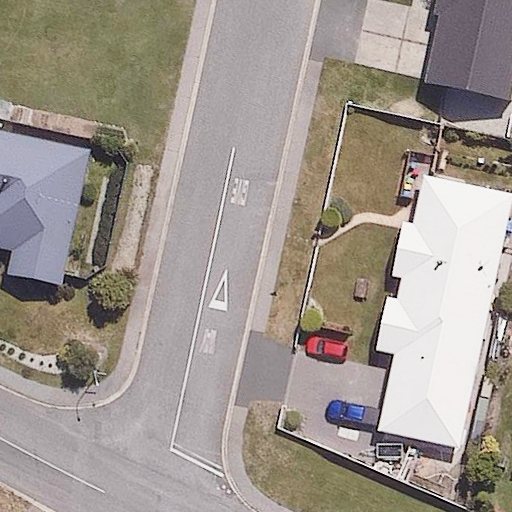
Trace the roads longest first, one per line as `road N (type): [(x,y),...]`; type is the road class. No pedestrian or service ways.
road 1 (residential): [(265,0),(174,430),(165,511)]
road 2 (residential): [(148,511),(0,433)]
